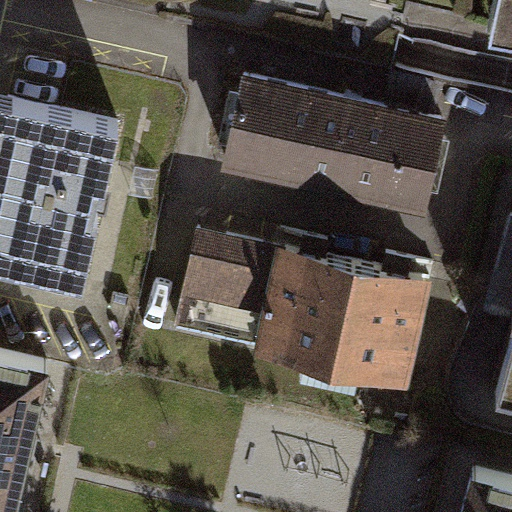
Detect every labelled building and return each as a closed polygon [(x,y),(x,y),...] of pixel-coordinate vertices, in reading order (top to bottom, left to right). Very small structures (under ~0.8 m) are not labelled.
[(444,115),(245,71),(226,156),(424,200),(444,115)] [(120,119),(9,94),(0,131),(0,259),(83,278),(99,208),(94,207),(98,188),(104,189),(120,119)] [(511,310),(511,211),(509,211),(485,303),(511,310)] [(255,338),(322,353),(345,255),(277,240),(277,243),(189,223),(167,318),(255,338)] [(345,255),(322,353),(392,369),(415,271),(345,255)] [(511,326),(496,386),(511,389),(511,326)] [(13,511),(49,358),(0,346),(0,511),(13,511)] [(511,511),(511,473),(474,464),(461,511),(511,511)]
